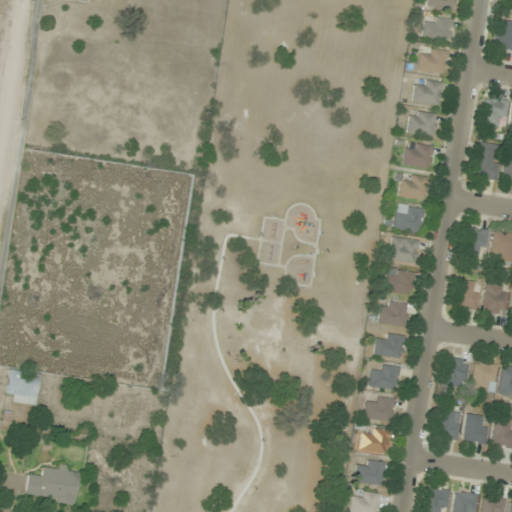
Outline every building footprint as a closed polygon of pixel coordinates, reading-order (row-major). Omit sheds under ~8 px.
[(426,0),(425,8),(453,10),(454,0),(426,0)] [(433,23),(422,22),(421,40),(451,42),(452,19),(433,18),(433,23)] [(511,21),(496,20),(493,49),(511,50),(511,21)] [(427,52),(417,52),(417,72),(444,73),(445,51),(427,50),(427,52)] [(422,82),(414,81),(411,102),(439,105),(441,83),(422,80),(422,82)] [(505,126),(504,98),(482,99),(483,126),(505,126)] [(434,114),(408,111),(406,134),(432,137),(434,114)] [(428,168),(430,146),(403,144),(402,165),(428,168)] [(496,179),(496,144),(475,144),(475,179),(496,179)] [(402,201),(426,194),(421,174),(396,181),(402,201)] [(417,232),(421,209),(395,204),(391,227),(417,232)] [(485,230),(463,230),(463,257),(485,257),(485,230)] [(511,234),(491,233),(490,252),(494,252),(494,262),(511,263),(511,234)] [(416,262),(416,239),(388,239),(388,262),(416,262)] [(407,296),(413,274),(387,267),(381,289),(407,296)] [(458,310),(477,307),(474,281),(454,283),(458,310)] [(481,311),(503,314),(506,287),(484,284),(481,311)] [(407,304),(380,300),(377,323),(403,327),(407,304)] [(375,358),(402,355),(400,334),(373,336),(375,358)] [(465,360),(444,359),(444,386),(465,387),(465,360)] [(494,363),(471,362),(470,390),(493,391),(494,363)] [(389,392),(400,372),(383,363),(377,373),(373,371),(367,381),(389,392)] [(498,394),(511,395),(511,367),(500,367),(498,394)] [(34,406),(38,381),(28,380),(29,374),(8,371),(4,394),(13,395),(11,402),(34,406)] [(395,402),(377,396),(373,406),(367,403),(363,415),(387,424),(395,402)] [(433,435),(455,440),(460,414),(439,409),(433,435)] [(461,442),(484,445),(487,417),(464,414),(461,442)] [(511,421),(494,418),(489,445),(511,449),(511,448),(511,430),(510,430),(511,421)] [(358,447),(382,456),(390,434),(372,427),(368,436),(362,434),(358,447)] [(357,466),(353,479),(378,486),(385,465),(367,459),(364,468),(357,466)] [(55,470),(40,468),(39,476),(27,474),(24,494),(54,498),(53,505),(74,507),(78,474),(67,473),(68,466),(56,465),(55,470)] [(423,511),(445,511),(446,490),(424,489),(423,511)] [(348,509),(355,511),(375,511),(381,498),(363,490),(359,499),(353,496),(348,509)] [(451,511),(473,511),(474,493),(452,492),(451,511)] [(501,511),(503,499),(480,497),(479,511),(501,511)]
